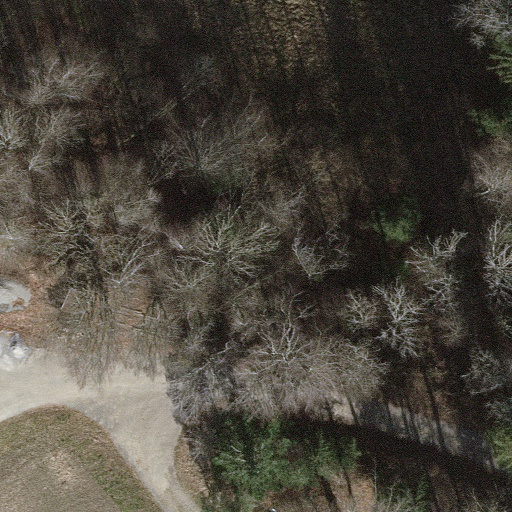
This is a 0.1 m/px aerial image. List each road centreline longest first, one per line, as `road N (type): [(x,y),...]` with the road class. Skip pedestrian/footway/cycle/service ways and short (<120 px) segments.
road 1 (track): [(0,393),(109,374),(196,371),(418,419),(511,459)]
road 2 (track): [(109,374),(161,481),(187,511)]
